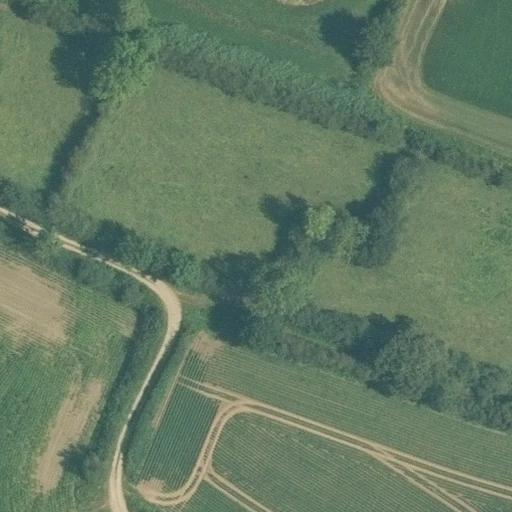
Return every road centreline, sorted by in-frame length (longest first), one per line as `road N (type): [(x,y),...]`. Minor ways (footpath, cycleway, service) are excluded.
road 1 (track): [(511,404),(185,296)]
road 2 (track): [(185,296),(123,439),(113,493),(118,511)]
road 3 (track): [(0,212),(185,296)]
